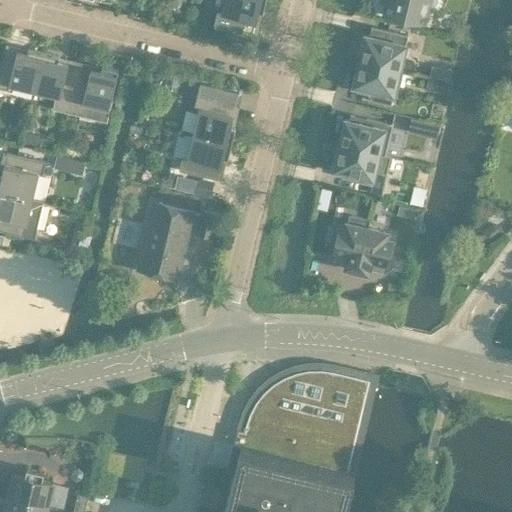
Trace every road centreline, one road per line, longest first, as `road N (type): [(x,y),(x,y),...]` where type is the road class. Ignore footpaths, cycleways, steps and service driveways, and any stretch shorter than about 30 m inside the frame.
road 1 (residential): [(284,72),(2,6)]
road 2 (residential): [(221,337),(284,72)]
road 3 (unclassified): [(221,337),(346,339),(453,361)]
road 4 (unclassified): [(0,393),(221,337)]
